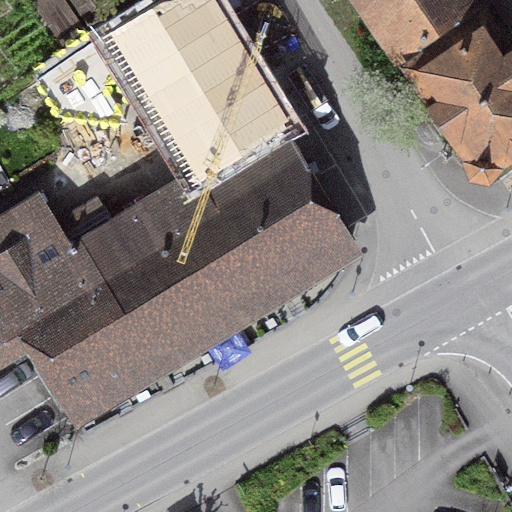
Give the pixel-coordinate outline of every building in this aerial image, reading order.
[(33,0),(65,44),(90,26),(70,0),(33,0)] [(127,69),(183,168),(192,183),(286,126),(296,115),(226,0),(123,0),(116,6),(98,20),(90,26),(65,44),(72,52),(34,77),(62,117),(127,69)] [(112,0),(70,0),(90,26),(116,6),(112,0)] [(372,0),(406,50),(423,38),(473,6),(481,0),(372,0)] [(511,36),(499,45),(473,6),(423,38),(452,81),(437,91),(489,167),(511,151),(511,36)] [(358,245),(286,126),(192,183),(183,168),(70,236),(39,187),(0,210),(0,361),(28,344),(73,418),(358,245)]
